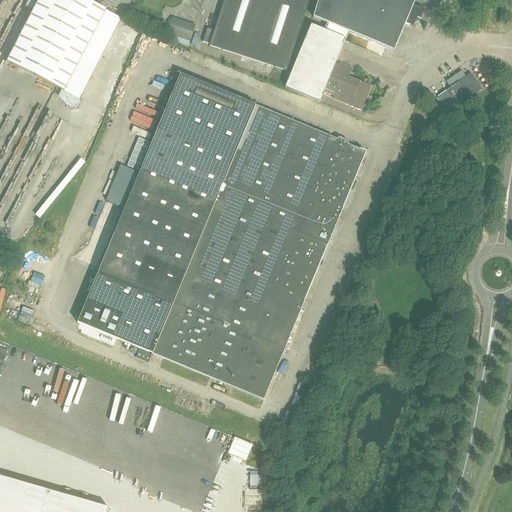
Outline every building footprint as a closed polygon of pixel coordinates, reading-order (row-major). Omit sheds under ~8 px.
[(78,98),(120,19),(83,0),(38,0),(6,60),(78,98)] [(207,28),(203,42),(287,69),(309,0),(224,0),(215,30),(207,28)] [(412,5),(413,2),(414,0),(317,0),(313,17),(393,50),(405,22),(413,26),(417,17),(420,18),(424,10),(412,5)] [(166,33),(167,34),(165,38),(188,47),(190,41),(195,24),(172,17),(166,33)] [(310,25),(285,88),(318,101),(322,92),(334,97),(333,99),(361,110),(370,86),(348,77),(351,68),(340,63),(338,66),(334,64),(344,39),(310,25)] [(446,90),(437,96),(448,112),(456,106),(476,92),(481,89),(471,74),(465,77),(460,70),(445,81),(450,88),(446,90)] [(339,138),(337,140),(179,75),(139,173),(120,165),(106,200),(125,208),(77,323),(139,348),(135,358),(148,363),(152,354),(263,399),(365,152),(347,144),(348,142),(343,140),(339,138)] [(124,109),(128,103),(120,98),(116,104),(124,109)] [(82,171),(90,163),(85,159),(78,167),(82,171)] [(0,476),(0,511),(107,511),(109,508),(0,476)]
